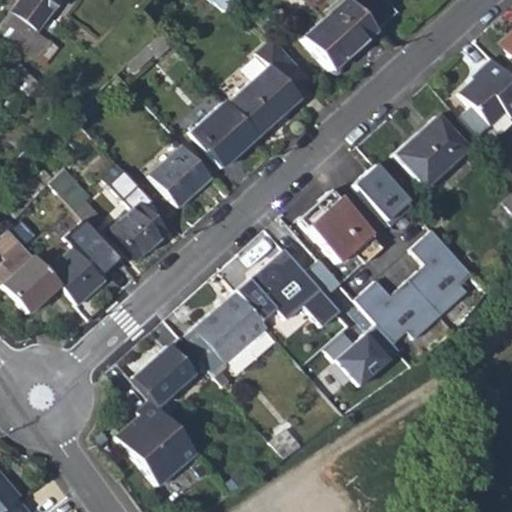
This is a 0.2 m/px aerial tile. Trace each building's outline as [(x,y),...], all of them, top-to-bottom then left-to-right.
[(15,0),(14,3),(0,21),(0,36),(35,64),(36,62),(50,46),(33,33),(56,0),(15,0)] [(326,73),(370,33),(352,12),(341,0),(334,0),(319,13),(324,18),(298,41),(326,73)] [(341,0),(352,12),(364,0),(341,0)] [(378,0),(364,0),(352,12),(370,33),(391,14),(378,0)] [(511,31),(495,46),(511,65),(511,68),(502,77),(511,87),(511,31)] [(153,58),(167,45),(159,35),(144,48),(151,56),(153,58)] [(272,115),(291,98),(290,96),(306,80),(270,39),(253,55),(264,67),(222,106),(251,140),(275,119),(272,115)] [(36,62),(42,67),(55,50),(50,46),(36,62)] [(124,67),(131,75),(151,56),(144,48),(124,67)] [(511,87),(502,77),(487,62),(475,72),(477,75),(455,96),(485,128),(500,113),(507,120),(511,115),(511,87)] [(17,66),(6,77),(24,96),(36,86),(17,66)] [(59,102),(68,112),(77,104),(68,93),(59,102)] [(272,115),(275,119),(294,101),(291,98),(272,115)] [(251,140),(222,106),(220,104),(186,135),(218,170),(251,140)] [(430,175),(432,178),(462,152),(432,118),(388,156),(416,188),(430,175)] [(173,210),(207,180),(178,148),(145,178),(173,210)] [(511,185),(511,162),(511,161),(500,172),(511,185)] [(349,184),(381,223),(406,203),(374,163),(349,184)] [(48,184),(73,212),(83,203),(87,199),(61,170),(50,181),(48,184)] [(22,192),(31,201),(46,186),(48,184),(50,181),(41,172),(22,192)] [(144,212),(151,206),(131,184),(115,199),(126,212),(104,233),(132,263),(163,233),(149,218),(144,212)] [(21,227),(55,197),(46,186),(31,201),(13,220),(21,227)] [(13,220),(31,201),(22,192),(4,211),(13,220)] [(511,220),(511,192),(498,205),(511,220)] [(347,253),(365,237),(326,193),(294,222),(333,266),(347,253)] [(73,212),(89,229),(99,220),(83,203),(73,212)] [(144,212),(149,218),(155,211),(151,206),(144,212)] [(54,287),(42,275),(28,260),(2,231),(0,233),(0,257),(3,261),(0,264),(0,289),(23,315),(54,287)] [(79,242),(97,262),(106,253),(88,233),(79,242)] [(347,253),(359,267),(377,250),(365,237),(347,253)] [(73,308),(100,283),(64,242),(47,257),(54,264),(42,275),(54,287),(73,308)] [(322,294),(336,285),(318,259),(305,268),(322,294)] [(459,294),(463,299),(475,288),(470,282),(459,294)] [(471,309),(481,295),(475,288),(463,299),(471,309)] [(219,367),(262,330),(230,293),(177,341),(210,380),(217,374),(222,370),(219,367)] [(299,355),(339,321),(315,294),(281,323),(291,334),(285,340),(299,355)] [(162,421),(199,389),(164,348),(127,380),(146,402),(162,421)] [(326,405),(343,390),(312,355),(296,369),(326,405)] [(210,380),(219,390),(225,384),(217,374),(210,380)] [(326,405),(339,418),(356,405),(343,390),(326,405)] [(192,455),(162,421),(146,402),(131,414),(135,418),(110,439),(153,488),(192,455)] [(280,461),(297,449),(282,431),(265,444),(280,461)] [(3,491),(6,488),(0,480),(0,511),(21,511),(12,501),(3,491)] [(3,491),(12,501),(15,499),(6,488),(3,491)]
